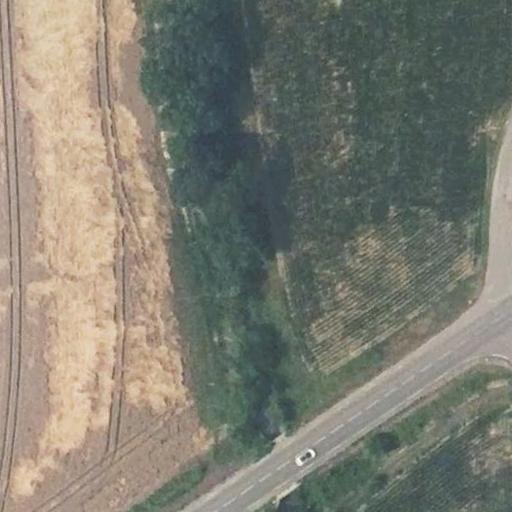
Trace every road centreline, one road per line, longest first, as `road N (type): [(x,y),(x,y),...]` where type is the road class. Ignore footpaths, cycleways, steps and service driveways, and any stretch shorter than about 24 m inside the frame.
road 1 (tertiary): [(511,311),(218,511)]
road 2 (unclassified): [(511,152),(503,178),(511,276)]
